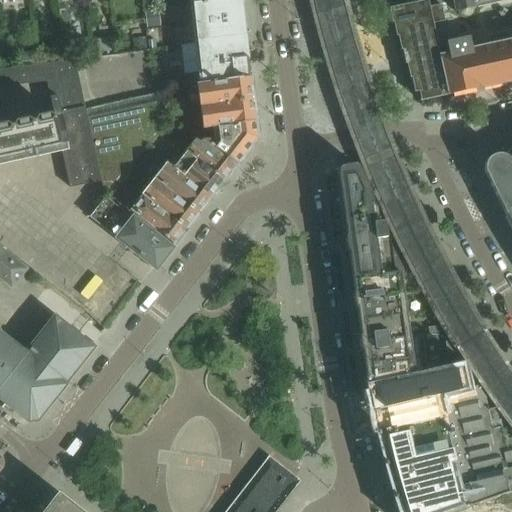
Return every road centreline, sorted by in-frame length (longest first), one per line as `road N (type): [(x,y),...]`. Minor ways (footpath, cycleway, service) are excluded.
road 1 (residential): [(43,463),(245,205),(301,189)]
road 2 (residential): [(350,497),(301,189)]
road 3 (residential): [(511,300),(423,134)]
road 4 (residential): [(297,148),(278,0)]
road 5 (residential): [(297,148),(392,131),(423,134)]
